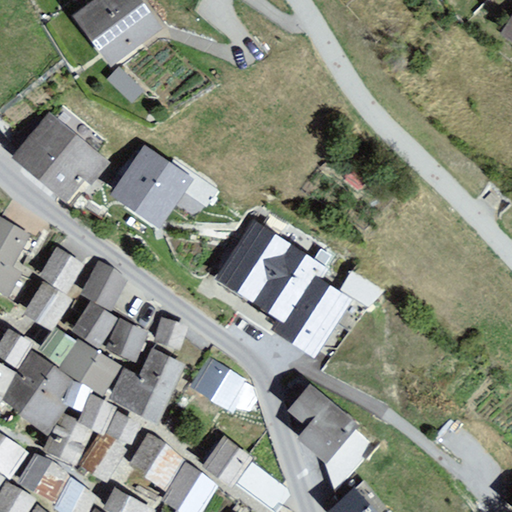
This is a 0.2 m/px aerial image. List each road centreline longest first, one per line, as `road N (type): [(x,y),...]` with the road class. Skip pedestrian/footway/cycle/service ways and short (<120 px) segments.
road 1 (tertiary): [(305,511),(254,364),(32,206),(0,173)]
road 2 (unclassified): [(299,0),(360,97),(511,257)]
